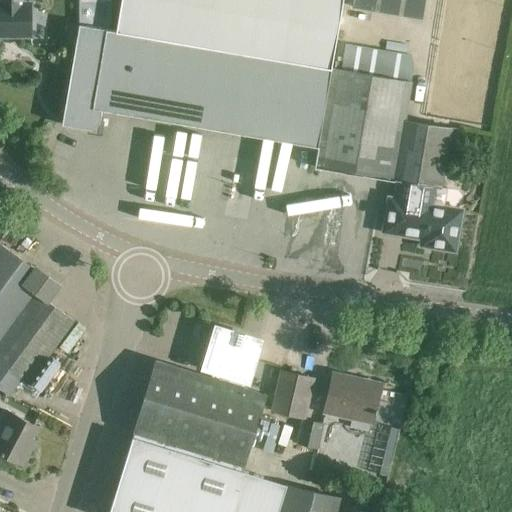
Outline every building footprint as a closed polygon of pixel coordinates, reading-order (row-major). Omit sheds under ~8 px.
[(0,0),(0,36),(30,36),(30,2),(26,2),(26,0),(0,0)] [(331,68),(342,0),(121,0),(116,31),(331,68)] [(352,0),(351,7),(421,18),(424,0),(352,0)] [(317,146),(331,68),(116,31),(78,24),(64,104),(61,124),(90,129),(99,122),(101,110),(317,146)] [(461,129),(450,127),(452,116),(434,113),(432,124),(405,119),(412,81),(410,81),(413,66),(411,55),(344,44),(340,69),(331,68),(317,146),(317,147),(314,166),(398,179),(395,197),(389,196),(383,230),(422,236),(421,243),(455,249),(462,208),(433,203),(435,186),(441,186),(447,155),(456,156),(461,129)] [(0,242),(0,387),(9,394),(20,378),(28,384),(74,320),(48,301),(59,286),(0,242)] [(264,395),(242,388),(245,380),(246,380),(258,342),(216,329),(204,367),(213,370),(211,378),(156,361),(133,436),(240,469),(264,395)] [(269,413),(303,420),(305,421),(315,377),(279,369),(269,413)] [(371,423),(379,390),(351,383),(352,378),(333,373),(324,412),(371,423)] [(32,437),(37,426),(7,411),(1,423),(7,426),(0,439),(0,452),(23,464),(36,439),(32,437)] [(323,425),(305,421),(303,420),(297,443),(318,449),(323,425)] [(237,511),(250,473),(240,470),(240,469),(133,436),(108,511),(237,511)]
